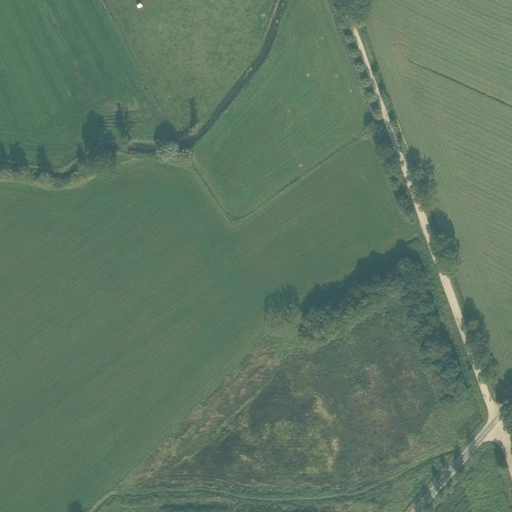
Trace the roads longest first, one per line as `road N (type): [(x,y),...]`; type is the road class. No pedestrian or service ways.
road 1 (track): [(493,423),(338,0)]
road 2 (unclassified): [(417,511),(511,403)]
